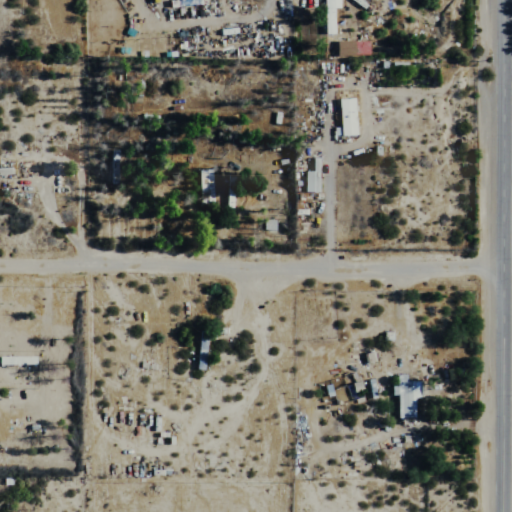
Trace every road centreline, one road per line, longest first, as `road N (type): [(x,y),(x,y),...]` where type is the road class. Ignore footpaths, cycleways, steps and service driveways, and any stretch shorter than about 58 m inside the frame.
road 1 (tertiary): [(502,0),(501,511)]
road 2 (residential): [(503,271),(0,269)]
